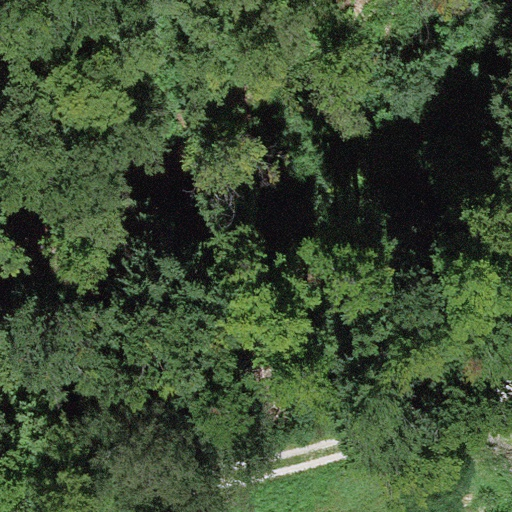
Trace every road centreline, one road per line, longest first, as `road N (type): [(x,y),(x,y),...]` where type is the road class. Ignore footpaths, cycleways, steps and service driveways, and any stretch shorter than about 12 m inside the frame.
road 1 (track): [(33,511),(118,495),(511,373)]
road 2 (track): [(0,272),(60,239),(119,183),(250,107),(372,0)]
